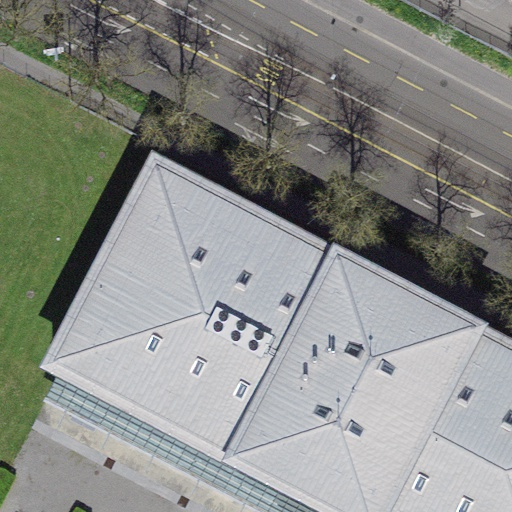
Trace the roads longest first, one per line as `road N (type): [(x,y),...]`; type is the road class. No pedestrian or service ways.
road 1 (tertiary): [(53,0),(511,248)]
road 2 (tertiary): [(511,137),(241,0)]
